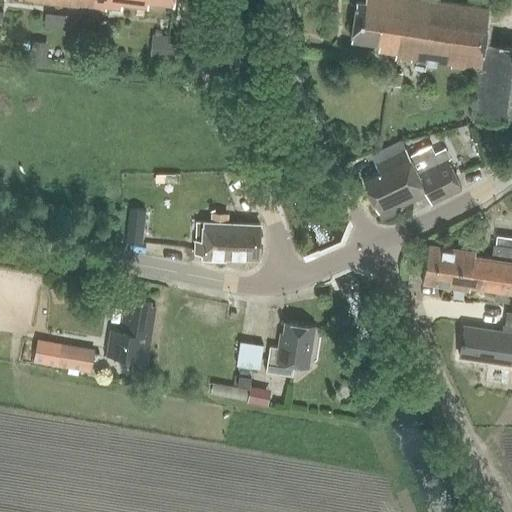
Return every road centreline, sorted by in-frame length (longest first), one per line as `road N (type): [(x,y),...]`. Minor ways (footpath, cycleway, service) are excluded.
road 1 (tertiary): [(0,247),(250,288),(296,278)]
road 2 (unclassified): [(296,278),(208,75),(200,0)]
road 3 (tertiary): [(499,511),(372,245)]
road 4 (unclassified): [(372,245),(294,75),(283,0)]
road 5 (tertiary): [(372,245),(511,173)]
